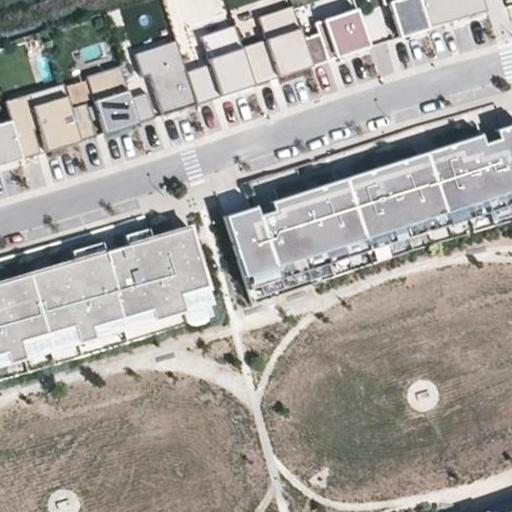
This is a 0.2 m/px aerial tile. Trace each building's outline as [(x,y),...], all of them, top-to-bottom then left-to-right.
[(370,48),(354,0),(322,0),(308,5),(318,34),(303,39),(312,67),(370,48)] [(428,30),(419,0),(381,0),(383,5),(388,3),(399,39),(428,30)] [(488,13),(484,0),(419,0),(428,30),(488,13)] [(241,47),(254,86),(312,67),(303,39),(292,6),(257,17),(265,40),(241,47)] [(185,72),(196,105),(254,86),(241,47),(234,25),(199,36),(209,64),(185,72)] [(185,72),(175,41),(134,55),(142,78),(149,76),(162,116),(196,105),(185,72)] [(130,98),(120,67),(86,78),(104,135),(138,124),(130,98)] [(80,142),(70,109),(63,85),(5,102),(11,121),(22,160),(40,155),(32,127),(38,125),(45,153),(80,142)] [(155,119),(146,93),(130,98),(138,124),(155,119)] [(96,137),(86,104),(70,109),(80,142),(96,137)] [(0,166),(22,160),(11,121),(0,124),(0,166)] [(511,205),(511,124),(222,216),(246,290),(511,205)] [(0,366),(212,304),(188,227),(0,282),(0,366)]
